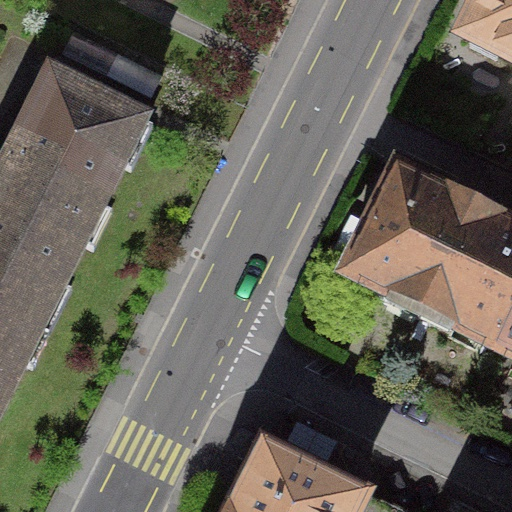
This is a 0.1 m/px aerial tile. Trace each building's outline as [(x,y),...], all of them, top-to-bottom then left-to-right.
[(511,0),(482,0),(464,36),(511,59),(511,0)] [(0,313),(35,331),(56,288),(59,290),(121,166),(118,164),(139,120),(50,76),(4,169),(0,167),(0,313)] [(347,274),(423,312),(475,207),(463,200),(450,194),(449,197),(398,171),(347,274)] [(423,312),(497,349),(511,317),(511,228),(499,222),(501,219),(488,213),(475,207),(423,312)] [(0,408),(22,364),(19,362),(35,331),(0,313),(0,408)] [(511,317),(497,349),(511,356),(511,317)] [(228,511),(398,511),(363,494),(362,496),(263,448),(232,511),(230,509),(228,511)]
